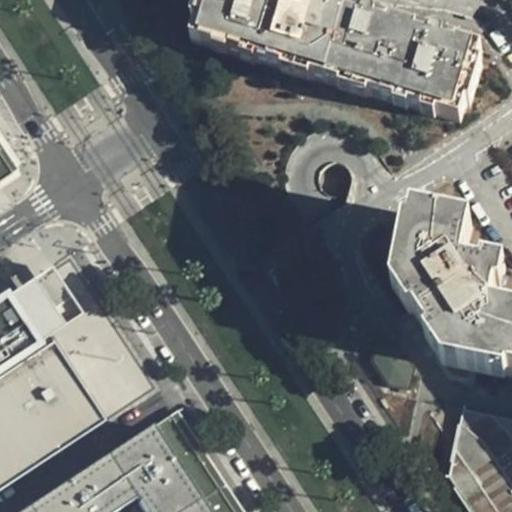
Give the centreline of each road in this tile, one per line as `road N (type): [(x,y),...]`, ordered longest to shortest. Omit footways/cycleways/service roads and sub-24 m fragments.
road 1 (secondary): [(405,511),(154,127)]
road 2 (secondary): [(74,182),(293,511)]
road 3 (secondary): [(154,127),(71,0)]
road 4 (secondary): [(0,70),(74,182)]
